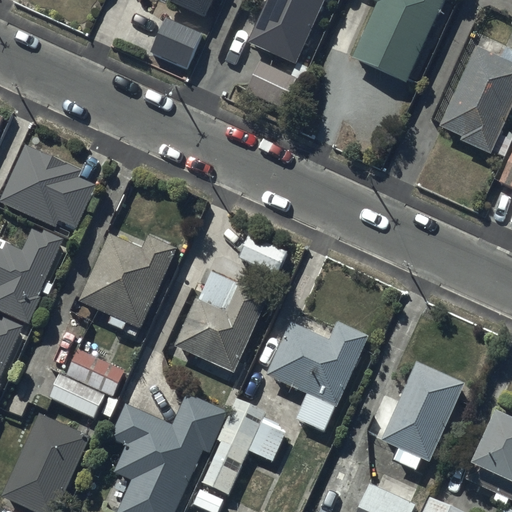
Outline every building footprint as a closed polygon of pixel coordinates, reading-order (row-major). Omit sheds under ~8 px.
[(171,0),(170,3),(207,20),(215,0),(171,0)] [(269,0),(249,45),(296,67),(326,0),(269,0)] [(378,5),(353,61),(409,85),(446,0),(370,0),(370,1),(378,5)] [(203,35),(168,19),(152,54),(188,70),(203,35)] [(511,112),(511,65),(478,50),(441,129),(464,139),(462,144),(491,157),(511,112)] [(299,81),(261,64),(248,93),(285,110),(299,81)] [(83,173),(26,148),(1,205),(57,230),(59,224),(78,232),(98,189),(79,180),(83,173)] [(511,158),(501,183),(511,188),(511,158)] [(3,252),(0,250),(0,310),(30,325),(41,301),(38,299),(65,242),(45,233),(44,236),(34,231),(23,252),(7,245),(3,252)] [(251,237),(240,260),(278,278),(289,255),(251,237)] [(114,239),(84,307),(117,321),(115,328),(129,334),(132,327),(147,333),(181,253),(153,241),(148,253),(114,239)] [(196,301),(175,349),(236,376),(271,296),(240,282),(238,286),(214,276),(202,303),(196,301)] [(0,391),(2,386),(0,385),(0,379),(24,330),(4,321),(3,324),(0,322),(0,391)] [(330,343),(292,325),(269,377),(308,395),(296,419),(326,433),(370,338),(339,323),(330,343)] [(81,353),(70,379),(119,401),(130,374),(81,353)] [(466,386),(418,365),(383,444),(401,451),(396,462),(418,472),(423,461),(431,464),(466,386)] [(110,399),(66,379),(55,402),(99,423),(110,399)] [(132,482),(118,511),(175,511),(202,454),(210,457),(229,414),(189,396),(175,426),(128,405),(112,440),(128,447),(116,475),(132,482)] [(267,414),(238,401),(219,442),(222,444),(203,486),(230,498),(250,454),(274,465),(289,431),(264,419),(267,414)] [(511,420),(498,415),(467,482),(511,502),(511,420)] [(59,511),(92,441),(40,417),(3,498),(33,511),(59,511)] [(415,511),(417,507),(370,486),(358,511),(415,511)] [(457,511),(430,499),(424,511),(457,511)]
